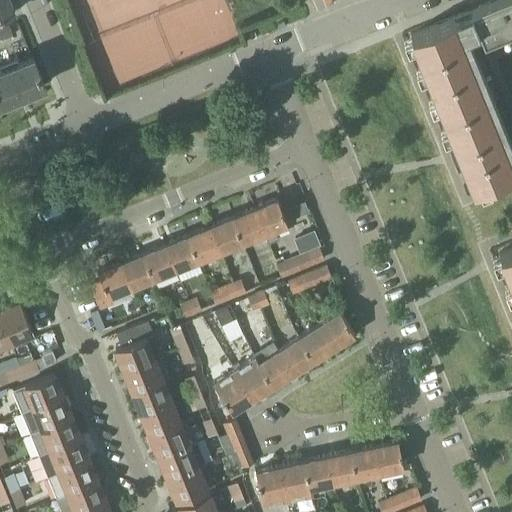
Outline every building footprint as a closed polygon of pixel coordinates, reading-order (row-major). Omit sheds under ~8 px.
[(0,0),(0,19),(14,13),(8,0),(0,0)] [(511,171),(511,0),(492,0),(410,34),(472,187),(511,171)] [(0,36),(10,32),(7,23),(0,26),(0,36)] [(0,104),(44,86),(32,58),(19,64),(17,60),(0,66),(0,104)] [(274,229),(287,223),(277,198),(254,207),(264,232),(264,233),(268,243),(278,238),(274,229)] [(242,242),(264,233),(264,232),(254,207),(232,216),(242,242)] [(220,251),(242,242),(232,216),(209,226),(220,251)] [(197,260),(220,251),(209,226),(187,235),(197,260)] [(175,269),(197,260),(187,235),(165,244),(175,269)] [(153,278),(175,269),(165,244),(142,253),(153,278)] [(300,269),(324,259),(318,246),(300,254),(295,256),(300,269)] [(511,247),(499,253),(511,285),(511,247)] [(130,287),(153,278),(142,253),(120,262),(130,287)] [(288,274),(300,269),(295,256),(283,261),(288,274)] [(280,277),(288,274),(283,261),(275,264),(280,277)] [(109,296),(130,287),(120,262),(98,271),(101,279),(90,283),(99,307),(111,302),(109,296)] [(304,287),(331,277),(326,264),(299,275),(304,287)] [(292,292),(304,287),(299,275),(287,280),(292,292)] [(237,295),(246,292),(240,278),(232,281),(237,295)] [(229,299),(237,295),(232,281),(224,284),(229,299)] [(261,306),(269,303),(263,289),(255,292),(261,306)] [(252,310),(261,306),(255,292),(246,295),(252,310)] [(193,313),(201,310),(196,295),(187,299),(193,313)] [(185,317),(193,313),(187,299),(179,302),(185,317)] [(0,319),(9,341),(32,332),(20,303),(0,310),(0,319)] [(230,303),(214,310),(221,325),(233,319),(236,317),(230,303)] [(333,347),(354,334),(339,311),(319,324),(333,347)] [(0,345),(9,341),(0,319),(0,345)] [(124,370),(161,356),(147,321),(116,333),(122,346),(115,349),(124,370)] [(186,345),(180,330),(178,324),(169,327),(178,348),(186,345)] [(313,360),(333,347),(319,324),(298,337),(313,360)] [(292,373),(313,360),(298,337),(278,349),(292,373)] [(184,363),(193,360),(186,345),(178,348),(184,363)] [(272,385),(292,373),(278,349),(258,362),(272,385)] [(45,366),(56,361),(52,350),(41,355),(45,366)] [(160,357),(161,357),(161,356),(124,370),(133,392),(162,380),(162,381),(169,378),(160,357)] [(272,385),(258,362),(254,357),(234,369),(252,398),(272,385)] [(23,375),(38,369),(35,360),(19,366),(23,375)] [(8,381),(23,375),(19,366),(5,372),(8,381)] [(231,411),(252,398),(234,369),(213,382),(231,411)] [(22,412),(63,395),(54,373),(13,390),(22,412)] [(190,394),(199,390),(193,375),(184,378),(190,394)] [(171,402),(162,381),(162,380),(133,392),(141,413),(171,402)] [(196,409),(205,405),(199,390),(190,394),(196,409)] [(31,433),(71,417),(63,395),(22,412),(31,433)] [(150,435),(180,423),(171,402),(141,413),(150,435)] [(39,455),(80,438),(71,417),(31,433),(39,455)] [(208,436),(216,433),(210,418),(201,421),(208,436)] [(239,429),(238,425),(235,418),(223,422),(227,433),(227,434),(239,429)] [(159,456),(188,445),(180,423),(150,435),(159,456)] [(244,440),(239,429),(227,434),(232,445),(244,440)] [(232,445),(227,434),(227,433),(218,436),(225,454),(234,451),(232,445)] [(48,476),(89,460),(80,438),(39,455),(48,476)] [(248,451),(246,445),(244,440),(232,445),(234,451),(236,456),(248,451)] [(373,446),(379,472),(402,467),(397,441),(373,446)] [(196,442),(188,445),(159,456),(168,478),(197,466),(197,465),(204,462),(196,442)] [(355,477),(379,472),(373,446),(350,451),(355,477)] [(240,466),(236,456),(234,451),(225,454),(231,470),(240,466)] [(253,462),(248,451),(236,456),(240,466),(241,467),(253,462)] [(332,482),(355,477),(350,451),(326,456),(332,482)] [(308,487),(332,482),(326,456),(303,461),(308,487)] [(57,498),(97,481),(89,460),(48,476),(57,498)] [(303,461),(279,466),(286,499),(296,497),(310,494),(308,487),(303,461)] [(213,485),(204,463),(204,462),(197,465),(197,466),(168,478),(176,500),(213,485)] [(262,504),(286,499),(279,466),(255,471),(262,504)] [(10,492),(19,488),(13,473),(4,477),(10,492)] [(83,511),(106,503),(97,481),(57,498),(62,511),(83,511)] [(234,501),(242,497),(236,482),(228,485),(234,501)] [(0,504),(0,505),(9,501),(3,486),(0,487),(0,504)] [(390,511),(421,498),(416,486),(385,499),(390,511)] [(16,507),(25,504),(19,488),(10,492),(16,507)] [(181,511),(215,511),(208,494),(179,505),(181,511)] [(388,511),(390,511),(385,499),(377,502),(380,511),(388,511)] [(83,511),(109,511),(106,503),(83,511)]
